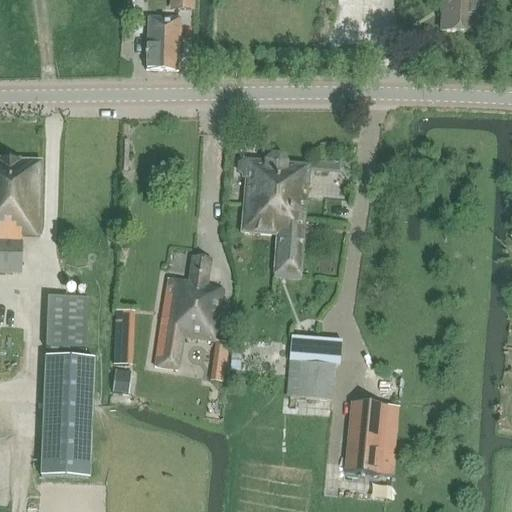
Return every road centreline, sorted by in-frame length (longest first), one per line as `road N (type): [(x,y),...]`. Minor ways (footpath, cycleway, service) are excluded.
road 1 (tertiary): [(511,101),(0,92)]
road 2 (track): [(15,511),(36,280),(51,237),(53,90)]
